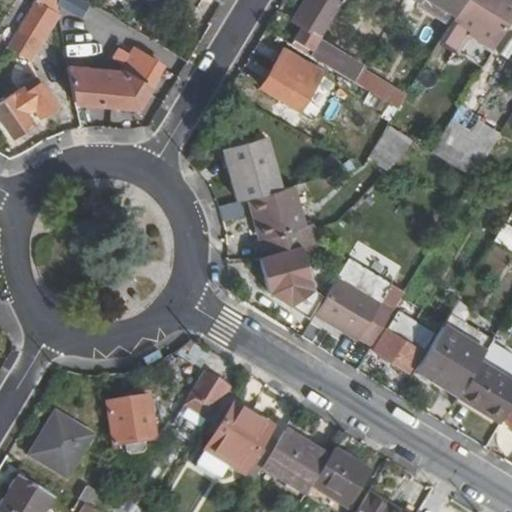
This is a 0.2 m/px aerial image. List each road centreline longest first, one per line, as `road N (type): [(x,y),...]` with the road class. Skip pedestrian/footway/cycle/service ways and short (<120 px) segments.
road 1 (residential): [(511,502),(179,293)]
road 2 (residential): [(151,171),(254,0)]
road 3 (residential): [(151,171),(108,158),(82,160),(39,184),(24,204)]
road 4 (residential): [(24,204),(14,230),(21,285),(59,325)]
road 5 (residential): [(179,293),(192,242),(174,194),(151,171)]
road 6 (residential): [(59,325),(85,335),(139,329),(179,293)]
